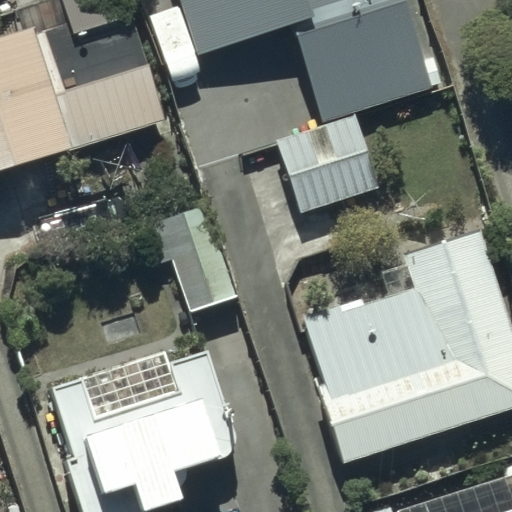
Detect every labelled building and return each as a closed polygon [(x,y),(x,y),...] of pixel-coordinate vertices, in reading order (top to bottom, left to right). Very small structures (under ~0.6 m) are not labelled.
[(0,60),(0,192),(171,138),(126,0),(61,0),(73,37),(0,60)] [(177,0),(198,64),(294,34),(324,131),(446,93),(438,65),(426,69),(404,0),(177,0)] [(378,196),(353,125),(276,152),(300,223),(378,196)] [(232,288),(204,199),(142,218),(153,255),(169,250),(186,303),(232,288)] [(511,407),(511,337),(477,227),(402,250),(406,262),(378,270),(385,291),(299,317),(319,382),(312,384),(337,462),(511,407)] [(228,425),(199,344),(166,354),(164,346),(48,380),(68,449),(64,450),(81,511),(142,511),(140,504),(179,493),(175,479),(176,479),(177,478),(178,478),(179,477),(179,476),(180,476),(181,475),(181,474),(182,473),(183,472),(183,471),(184,469),(184,468),(184,467),(184,466),(184,465),(184,464),(184,463),(184,462),(184,461),(183,459),(183,458),(204,452),(206,452),(207,452),(208,452),(209,452),(210,452),(211,451),(212,451),(214,451),(215,450),(216,450),(217,449),(218,449),(219,448),(220,447),(221,446),(222,445),(223,444),(224,443),(224,442),(225,441),(226,440),(226,439),(227,438),(227,437),(227,436),(228,435),(228,434),(228,432),(228,431),(228,430),(228,429),(228,428),(228,427),(228,425)] [(511,511),(511,494),(511,495),(502,465),(389,501),(392,511),(511,511)]
